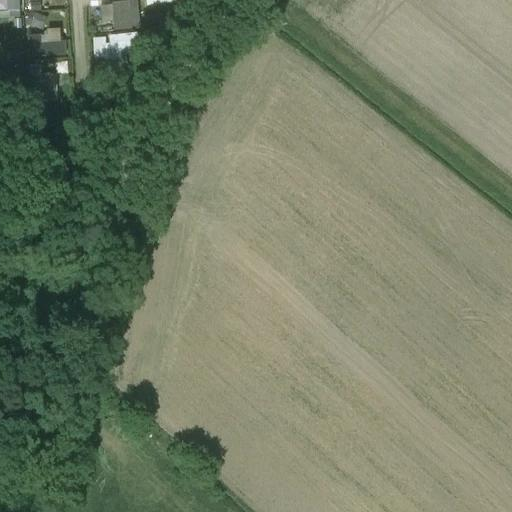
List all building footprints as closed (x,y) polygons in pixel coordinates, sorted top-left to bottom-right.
[(137,0),(128,0),(113,2),(116,30),(141,27),(137,0)] [(27,13),(26,27),(45,27),(46,13),(27,13)] [(93,36),(95,61),(141,58),(140,34),(93,36)] [(43,41),(43,35),(27,35),(26,56),(67,57),(67,41),(43,41)] [(43,73),(42,64),(25,65),(27,102),(59,101),(58,73),(43,73)]
